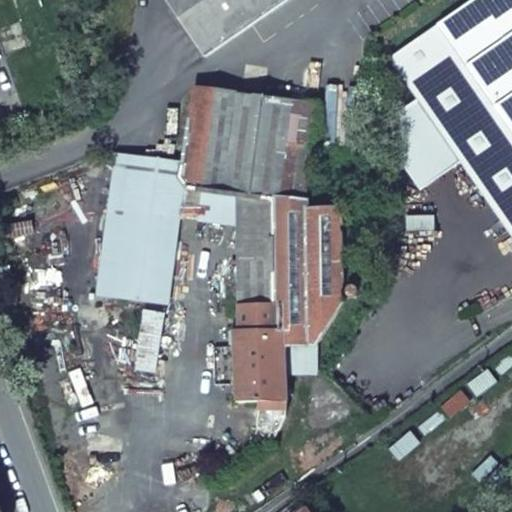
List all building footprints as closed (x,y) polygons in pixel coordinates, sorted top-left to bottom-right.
[(0,0),(0,40),(5,55),(29,46),(12,0),(0,0)] [(166,0),(205,56),(286,0),(166,0)] [(511,0),(475,0),(389,61),(418,103),(462,164),(511,236),(511,0)] [(189,190),(272,203),(310,208),(307,200),(320,105),(236,95),(237,91),(191,87),(179,165),(178,177),(189,190)] [(462,164),(418,103),(401,115),(407,171),(421,193),(462,164)] [(189,190),(178,177),(179,165),(125,156),(110,299),(168,305),(178,216),(237,227),(238,306),(274,307),(274,299),(272,203),(189,190)] [(274,299),(274,307),(344,304),(342,208),(310,208),(272,203),(274,299)] [(232,344),(233,403),(287,402),(287,345),(317,345),(344,304),(274,307),(238,306),(238,331),(230,330),(230,344),(232,344)] [(310,511),(304,503),(295,511),(310,511)]
